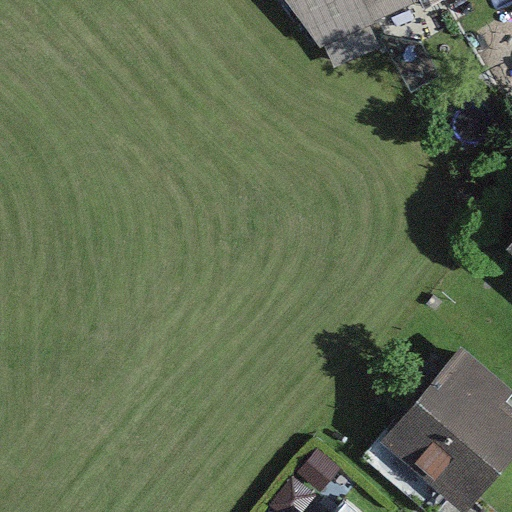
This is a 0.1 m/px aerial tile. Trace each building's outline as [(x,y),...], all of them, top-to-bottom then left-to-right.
[(286,0),(323,77),(386,46),(376,25),(427,0),(286,0)] [(511,392),(463,352),(387,443),(466,510),(511,455),(511,408),(505,403),(511,395),(511,392)] [(340,469),(320,452),(301,474),(321,492),(340,469)] [(302,511),(314,497),(294,480),(273,505),(282,511),(302,511)] [(362,511),(352,503),(343,511),(362,511)]
